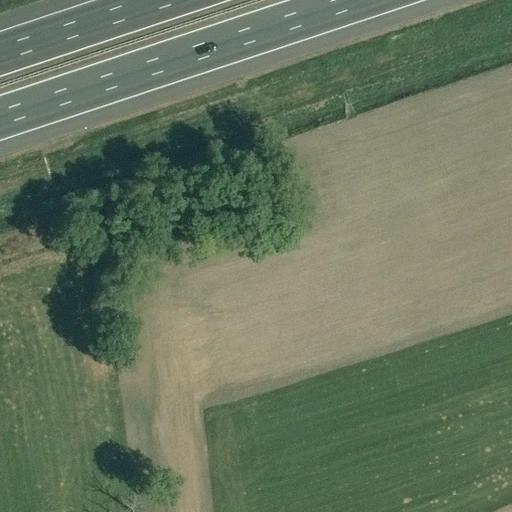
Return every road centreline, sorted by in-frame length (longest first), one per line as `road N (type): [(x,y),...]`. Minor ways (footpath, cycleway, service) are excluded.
road 1 (motorway): [(0,119),(359,0)]
road 2 (motorway): [(169,0),(0,55)]
